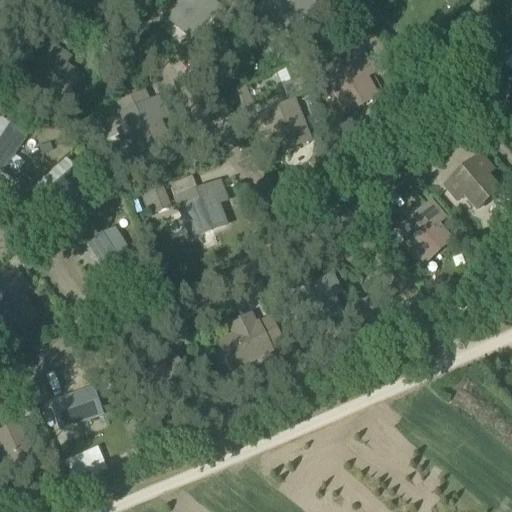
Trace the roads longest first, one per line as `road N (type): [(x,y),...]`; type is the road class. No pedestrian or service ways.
road 1 (unknown): [(53,0),(151,61),(266,193),(402,277),(440,307),(473,355)]
road 2 (track): [(511,339),(122,511)]
